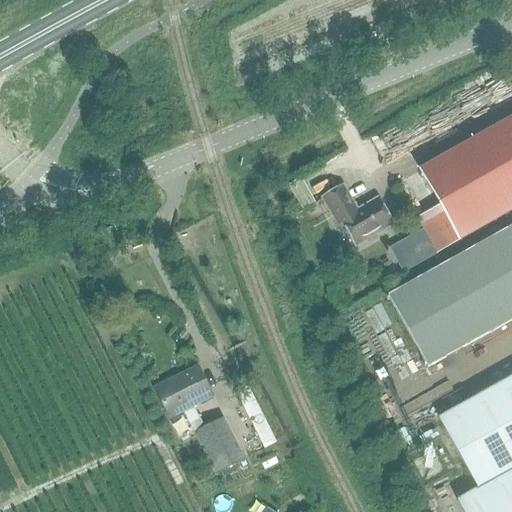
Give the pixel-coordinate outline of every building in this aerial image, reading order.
[(511,212),(511,119),(421,171),(460,241),(511,212)] [(301,180),(288,188),(302,212),(315,205),(301,180)] [(322,199),(345,238),(349,235),(356,247),(393,226),(378,200),(353,214),(351,209),(355,206),(344,187),(322,199)] [(401,263),(430,248),(416,222),(387,237),(401,263)] [(511,229),(389,298),(428,369),(511,321),(511,229)] [(212,397),(198,368),(155,390),(170,419),(212,397)] [(239,370),(229,375),(235,387),(245,382),(239,370)] [(463,511),(511,511),(511,378),(439,419),(478,490),(457,502),(463,511)] [(245,462),(223,419),(195,433),(216,476),(245,462)]
